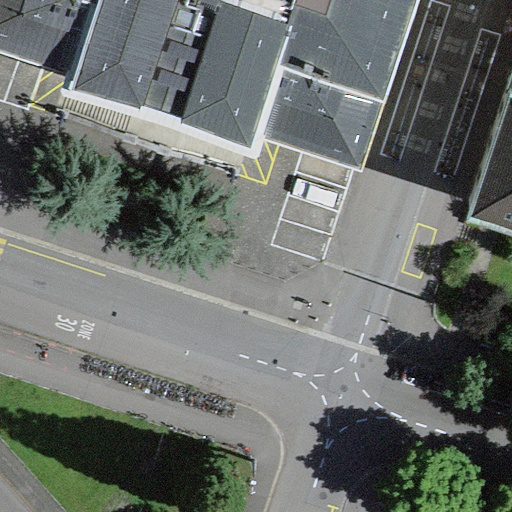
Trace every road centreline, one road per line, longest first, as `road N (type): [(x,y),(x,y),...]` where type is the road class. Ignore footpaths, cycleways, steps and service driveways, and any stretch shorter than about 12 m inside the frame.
road 1 (residential): [(344,395),(479,0)]
road 2 (residential): [(344,395),(0,276)]
road 3 (residential): [(511,450),(344,395)]
road 4 (residential): [(306,511),(344,395)]
